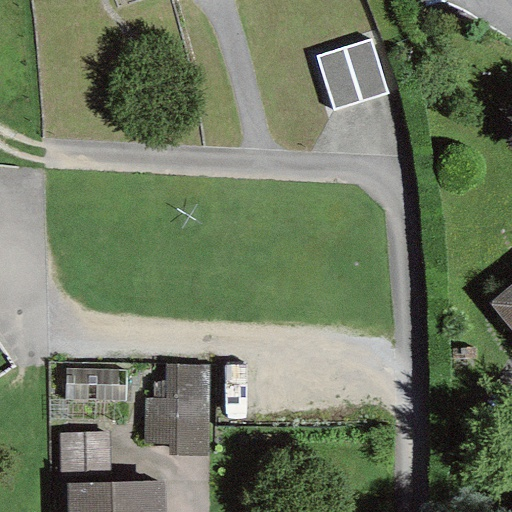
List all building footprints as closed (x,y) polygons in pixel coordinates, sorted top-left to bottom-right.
[(386,95),(370,41),(315,57),(332,112),(386,95)] [(511,283),(488,304),(511,333),(511,283)] [(207,457),(208,366),(162,365),(162,383),(151,382),(151,398),(141,398),(141,447),(166,447),(166,456),(207,457)] [(65,370),(64,401),(122,402),(124,371),(65,370)] [(109,483),(107,433),(57,434),(59,484),(64,484),(109,483)] [(161,511),(161,482),(109,483),(64,484),(64,511),(161,511)]
